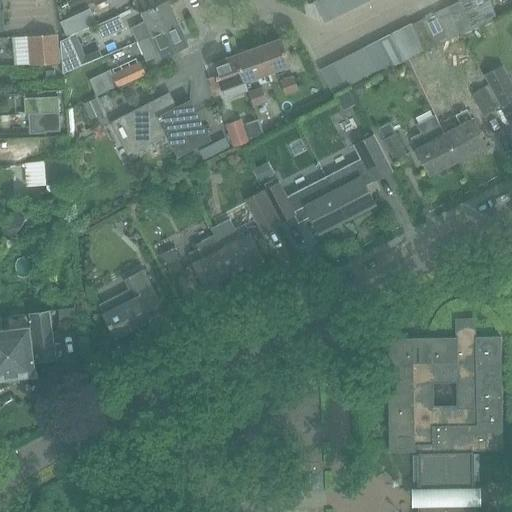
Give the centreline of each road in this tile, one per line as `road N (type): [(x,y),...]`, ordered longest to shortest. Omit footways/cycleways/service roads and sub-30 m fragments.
road 1 (tertiary): [(0,484),(511,216)]
road 2 (unknown): [(342,429),(344,487),(327,492),(211,496),(199,476),(200,457),(209,442),(233,437)]
